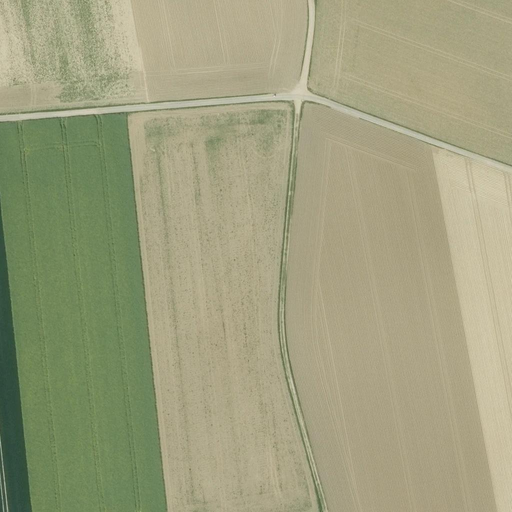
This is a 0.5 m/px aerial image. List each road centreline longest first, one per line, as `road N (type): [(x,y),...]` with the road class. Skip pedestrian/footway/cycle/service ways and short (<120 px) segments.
road 1 (track): [(307,99),(285,304),(290,374),(327,511)]
road 2 (track): [(0,121),(307,99)]
road 3 (track): [(307,99),(511,172)]
